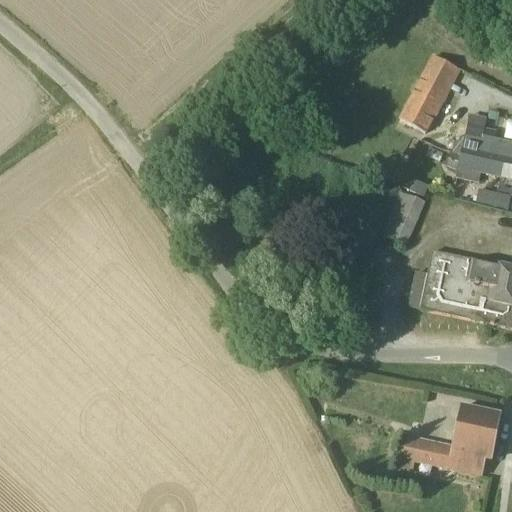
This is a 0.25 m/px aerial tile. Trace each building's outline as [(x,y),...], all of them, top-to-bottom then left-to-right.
[(426,135),(459,72),(432,58),(399,121),(426,135)] [(481,142),(464,139),(467,127),(459,125),(451,156),(475,163),(511,168),(511,144),(482,139),(481,142)] [(511,168),(475,163),(451,156),(449,156),(445,170),(458,174),(457,178),(479,183),(481,175),(511,180),(511,168)] [(423,201),(428,187),(412,181),(407,195),(423,201)] [(478,190),(475,205),(508,211),(511,195),(478,190)] [(399,194),(381,238),(406,248),(425,205),(399,194)] [(511,331),(511,270),(432,254),(427,277),(415,275),(408,309),(419,312),(442,317),(511,331)] [(490,464),(500,417),(460,406),(450,449),(402,440),(396,471),(410,474),(412,464),(481,478),(484,462),(490,464)]
